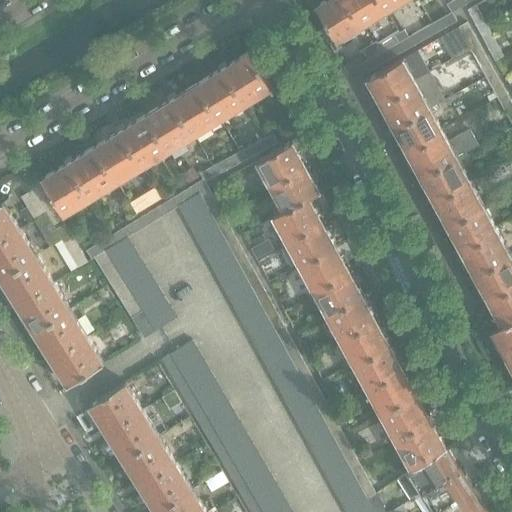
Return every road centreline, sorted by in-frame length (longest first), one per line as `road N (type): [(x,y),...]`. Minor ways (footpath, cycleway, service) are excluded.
road 1 (residential): [(511,470),(260,0)]
road 2 (residential): [(238,0),(0,148)]
